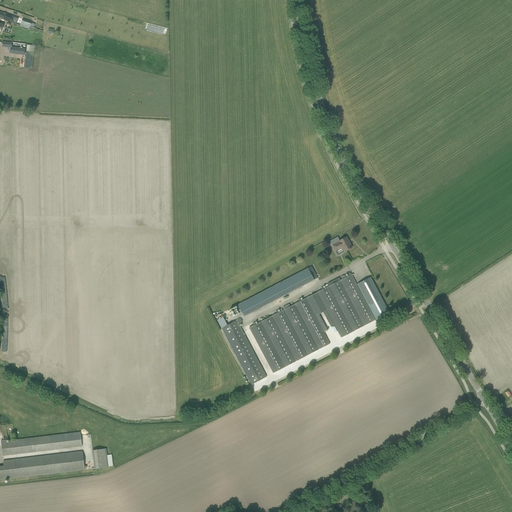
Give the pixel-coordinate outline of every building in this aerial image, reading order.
[(0,22),(0,23),(0,22),(0,18),(16,24),(18,18),(0,11),(0,22)] [(2,42),(2,47),(10,48),(10,53),(13,54),(14,48),(12,47),(12,43),(2,42)] [(337,237),(330,241),(332,246),(335,251),(342,247),(344,252),(352,248),(346,237),(339,241),(337,237)] [(308,268),(238,305),(244,317),(314,280),(317,278),(311,267),(308,268)] [(349,275),(340,280),(364,326),(375,320),(350,273),(349,274),(349,275)] [(389,313),(370,277),(357,284),(376,320),(389,313)] [(353,332),(364,326),(340,280),(337,282),(336,281),(331,283),(332,285),(329,286),(353,332)] [(315,316),(326,311),(327,310),(341,338),(352,332),(328,286),(306,298),(249,328),(273,374),(295,362),(296,362),(329,344),(315,316)] [(266,377),(238,324),(242,322),(240,318),(222,328),(252,385),(266,377)] [(1,440),(1,443),(2,455),(72,448),(82,446),(80,432),(9,439),(10,442),(6,443),(6,440),(1,440)] [(106,449),(92,450),(94,469),(108,467),(107,459),(106,449)] [(4,466),(0,466),(0,480),(85,470),(82,451),(3,461),(4,466)]
